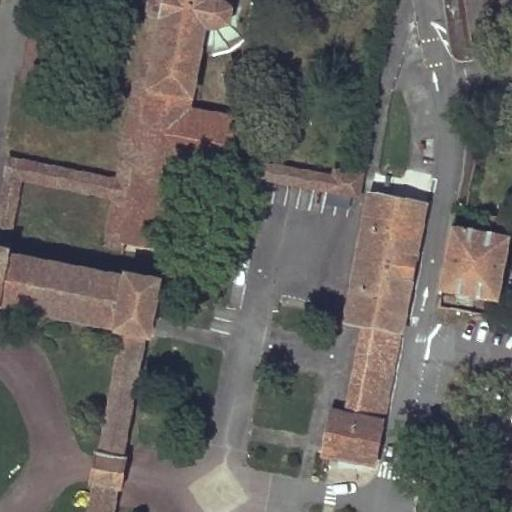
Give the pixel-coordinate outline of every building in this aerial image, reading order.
[(114,197),(106,244),(122,247),(122,241),(166,0),(149,0),(117,180),(114,197)] [(166,0),(122,241),(162,249),(178,163),(230,172),(233,158),(241,121),(188,111),(203,25),(216,28),(228,24),(230,12),(220,2),(208,0),(207,0),(166,0)] [(10,158),(0,212),(0,251),(7,253),(21,178),(114,197),(117,180),(10,158)] [(233,158),(230,172),(332,191),(335,176),(233,158)] [(335,176),(332,191),(357,195),(361,175),(336,171),(335,176)] [(331,411),(323,452),(375,462),(383,420),(380,420),(398,332),(400,332),(424,205),(372,196),(347,322),(364,324),(347,413),(331,411)] [(452,228),(442,290),(499,300),(510,239),(507,238),(510,221),(487,217),(484,235),(452,228)] [(0,289),(151,317),(158,283),(128,277),(127,281),(6,258),(7,253),(0,251),(0,289)] [(0,303),(119,325),(118,331),(124,332),(101,454),(99,454),(93,483),(96,484),(90,511),(111,511),(116,487),(120,488),(125,459),(121,458),(144,335),(147,335),(151,317),(0,289),(0,303)]
